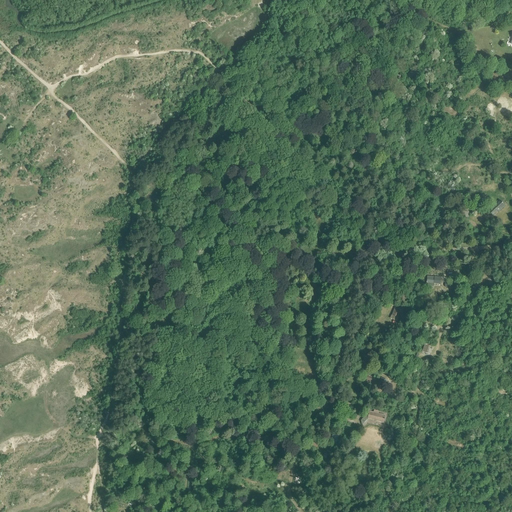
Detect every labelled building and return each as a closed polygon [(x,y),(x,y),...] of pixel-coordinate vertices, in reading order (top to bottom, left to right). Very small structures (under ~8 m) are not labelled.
[(500,201),(489,212),(492,216),(497,211),(498,212),(505,206),(500,201)] [(433,287),(434,284),(443,284),(444,279),(434,278),(434,277),(427,277),(426,286),(433,287)] [(398,318),(401,310),(395,308),(392,315),(391,315),(390,319),(397,321),(398,318)] [(427,345),(425,344),(422,352),(428,354),(431,345),(427,344),(427,345)] [(363,380),(370,384),(373,378),(372,377),(366,374),(363,380)] [(383,423),(385,416),(378,414),(379,411),(374,410),(373,413),(369,412),(367,419),(383,423)]
